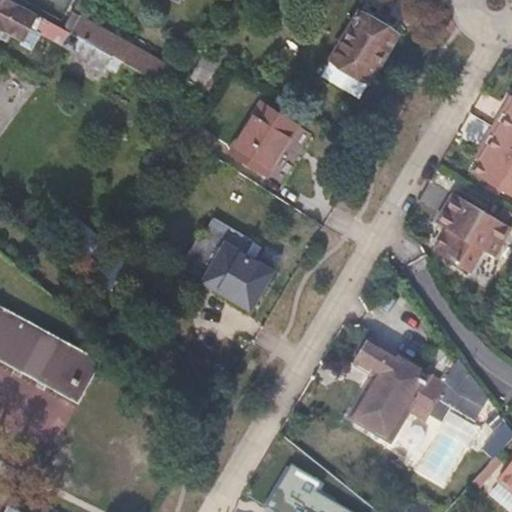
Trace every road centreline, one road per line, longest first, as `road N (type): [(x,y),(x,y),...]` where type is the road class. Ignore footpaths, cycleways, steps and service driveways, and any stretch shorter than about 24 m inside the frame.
road 1 (residential): [(377,231),(206,511)]
road 2 (residential): [(489,36),(377,231)]
road 3 (residential): [(377,231),(414,261),(455,332),(511,384)]
